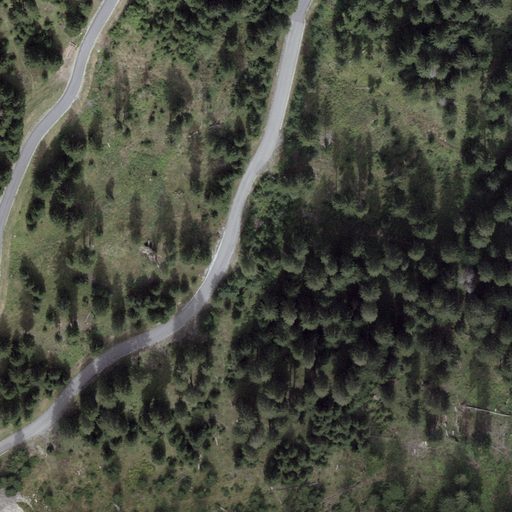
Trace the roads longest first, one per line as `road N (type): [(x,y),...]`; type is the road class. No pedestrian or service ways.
road 1 (tertiary): [(304,0),(272,132),(211,283),(176,325),(110,357),(46,419),(0,449)]
road 2 (unclassified): [(0,221),(32,142),(71,92),(111,0)]
